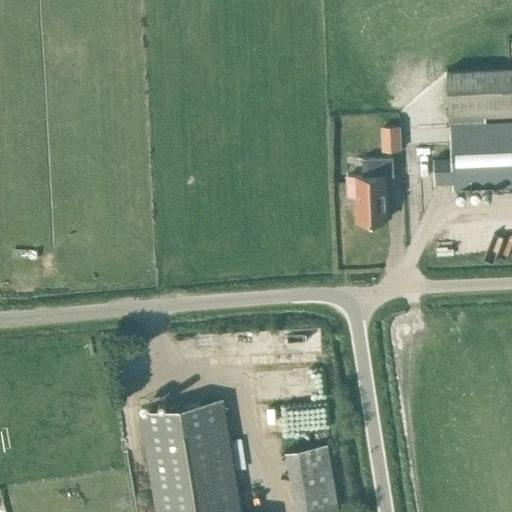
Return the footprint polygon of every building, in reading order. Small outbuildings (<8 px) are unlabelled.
[(511,114),(511,66),(446,69),(451,158),(433,159),(434,179),(452,178),(452,188),(511,185),(511,122),(486,124),(485,116),(511,114)] [(402,150),(400,125),(380,126),(381,151),(402,150)] [(355,220),(387,219),(386,175),(393,175),(392,157),(362,158),(362,175),(346,176),(347,194),(354,194),(355,220)] [(240,511),(222,398),(139,411),(155,511),(240,511)] [(239,475),(252,473),(249,437),(236,438),(239,475)] [(337,511),(336,504),(326,443),(285,449),(295,511),(337,511)]
